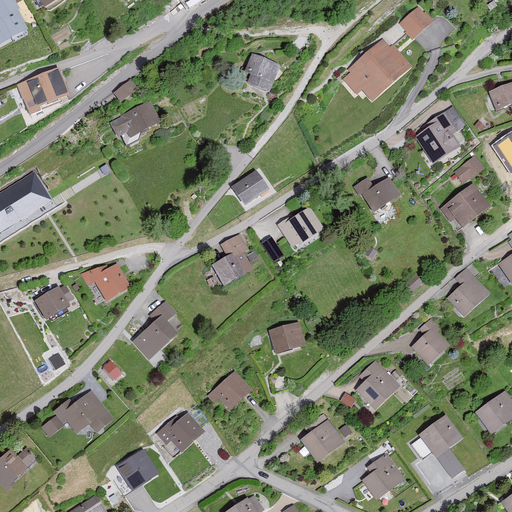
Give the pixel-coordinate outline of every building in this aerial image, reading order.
[(0,0),(0,44),(28,29),(12,0),(0,0)] [(432,23),(418,8),(399,25),(412,40),(432,23)] [(390,48),(383,41),(347,72),(350,76),(343,82),(356,97),(361,93),(371,104),(411,69),(391,47),(390,48)] [(246,85),(268,94),(279,68),(250,56),(242,75),(249,78),(246,85)] [(66,98),(56,71),(16,85),(25,112),(66,98)] [(131,81),(112,94),(119,103),(138,91),(131,81)] [(495,112),(511,104),(511,83),(488,93),(495,112)] [(158,124),(148,104),(118,119),(128,139),(158,124)] [(456,132),(445,114),(427,125),(430,129),(415,139),(432,165),(459,147),(451,135),(456,132)] [(511,137),(496,148),(505,162),(508,160),(510,164),(511,163),(511,137)] [(484,171),(473,158),(454,174),(462,185),(469,179),(471,181),(484,171)] [(245,209),(269,192),(256,173),(231,190),(245,209)] [(0,232),(50,201),(33,174),(0,195),(0,232)] [(372,189),(367,179),(352,187),(357,198),(362,195),(372,213),(399,199),(389,180),(372,189)] [(490,209),(472,186),(440,212),(450,224),(454,221),(462,231),(490,209)] [(323,231),(309,208),(293,219),(291,216),(276,226),(291,249),(298,245),(299,246),(323,231)] [(511,233),(506,238),(511,245),(511,255),(498,265),(511,285),(511,284),(511,233)] [(247,252),(238,236),(220,247),(227,258),(210,268),(223,289),(248,274),(238,257),(247,252)] [(107,267),(82,275),(88,287),(95,283),(107,303),(130,290),(116,266),(109,271),(107,267)] [(489,293),(467,269),(453,281),(460,289),(446,301),(462,318),(489,293)] [(59,292),(58,289),(34,304),(45,322),(68,308),(66,305),(72,301),(64,289),(59,292)] [(171,318),(161,307),(145,321),(151,327),(131,345),(147,363),(176,336),(165,324),(171,318)] [(418,332),(423,338),(411,348),(426,366),(447,348),(434,333),(438,329),(431,321),(418,332)] [(305,349),(298,324),(268,334),(275,358),(305,349)] [(399,388),(375,363),(358,379),(364,385),(355,394),(374,413),(399,388)] [(120,375),(109,364),(103,369),(114,381),(120,375)] [(251,393),(235,374),(206,399),(213,408),(219,403),(228,413),(251,393)] [(52,413),(55,417),(39,429),(47,439),(67,425),(75,435),(88,426),(94,434),(111,421),(90,393),(73,406),(69,400),(52,413)] [(346,393),(342,400),(351,407),(356,399),(346,393)] [(511,413),(511,404),(504,394),(474,415),(490,437),(511,420),(511,416),(511,414),(511,413)] [(203,435),(186,415),(178,422),(175,419),(155,436),(166,448),(171,443),(182,455),(203,435)] [(344,444),(322,416),(305,429),(310,436),(301,442),(317,464),(344,444)] [(460,441),(445,418),(418,437),(433,459),(460,441)] [(350,433),(345,427),(339,432),(344,438),(350,433)] [(15,459),(9,452),(0,460),(0,486),(3,490),(36,460),(26,449),(15,459)] [(453,450),(439,459),(451,479),(465,470),(453,450)] [(157,477),(142,453),(115,469),(130,493),(157,477)] [(403,482),(384,455),(365,469),(370,476),(362,482),(376,501),(403,482)] [(511,511),(511,496),(501,504),(506,511),(511,511)] [(102,511),(94,497),(68,511),(102,511)] [(247,502),(246,500),(226,511),(262,511),(253,498),(247,502)]
